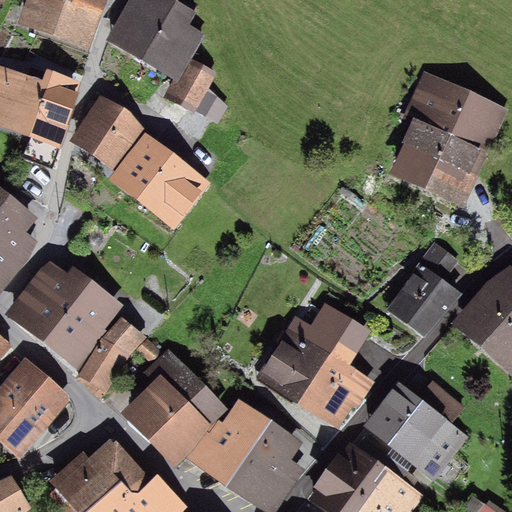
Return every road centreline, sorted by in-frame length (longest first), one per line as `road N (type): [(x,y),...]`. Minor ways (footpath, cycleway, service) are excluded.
road 1 (residential): [(111,0),(49,231),(0,315)]
road 2 (residential): [(295,499),(511,258)]
road 3 (residential): [(98,412),(219,511)]
road 4 (residential): [(0,321),(98,412)]
